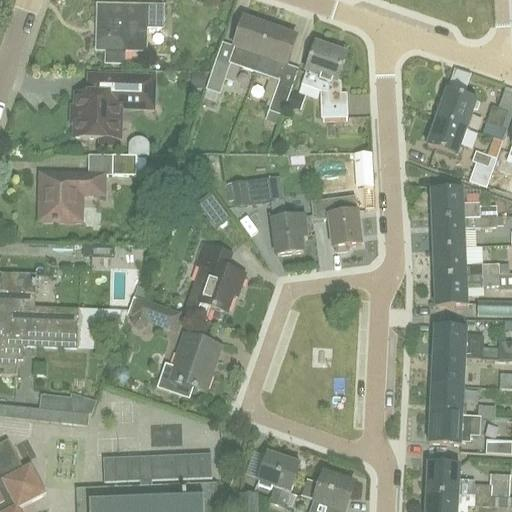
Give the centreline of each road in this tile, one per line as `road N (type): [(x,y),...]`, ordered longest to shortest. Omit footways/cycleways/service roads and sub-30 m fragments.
road 1 (residential): [(386,463),(258,417),(249,404),(290,292),(393,277)]
road 2 (residential): [(393,277),(385,55),(392,32)]
road 3 (residential): [(386,463),(373,434),(378,304),(393,277)]
